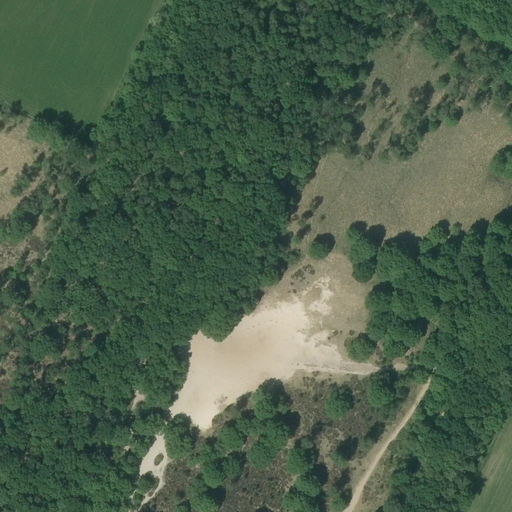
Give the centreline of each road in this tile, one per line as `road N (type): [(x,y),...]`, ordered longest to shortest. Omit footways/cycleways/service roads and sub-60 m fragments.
road 1 (track): [(511,277),(395,511)]
road 2 (track): [(307,0),(245,123)]
